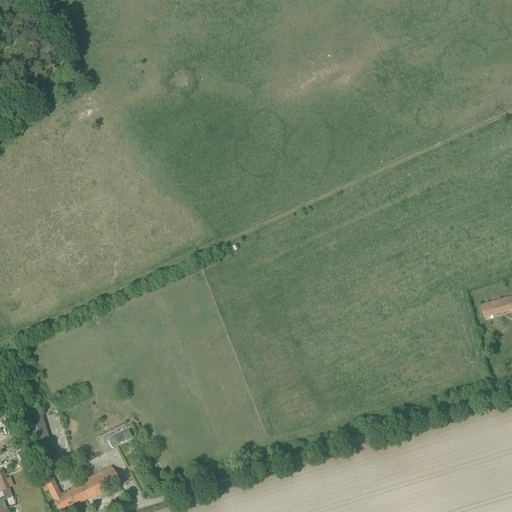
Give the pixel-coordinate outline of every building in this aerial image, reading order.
[(511,311),(511,297),(481,306),(485,320),(511,311)] [(62,511),(119,484),(111,467),(109,468),(87,479),(87,481),(65,493),(65,494),(61,496),(52,478),(50,474),(58,472),(42,416),(25,422),(42,474),(43,479),(40,480),(45,492),(48,491),(53,501),(58,511),(62,511)] [(14,425),(8,427),(12,438),(18,436),(14,425)] [(128,431),(108,441),(112,448),(132,438),(128,431)] [(24,451),(17,454),(19,459),(26,456),(24,451)] [(20,472),(31,467),(28,460),(17,464),(20,472)] [(9,489),(3,473),(2,470),(0,470),(0,489),(1,492),(9,489)]
